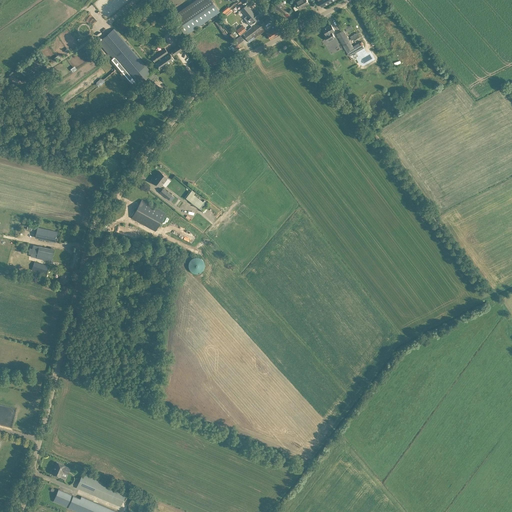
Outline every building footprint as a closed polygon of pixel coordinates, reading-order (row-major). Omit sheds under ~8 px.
[(196,0),(173,16),(185,34),(219,11),(211,0),(196,0)] [(294,0),(296,2),(300,9),(309,3),(307,0),(294,0)] [(273,5),(270,9),(275,13),(278,9),(284,14),(288,9),(278,1),(274,6),(273,5)] [(131,18),(130,19),(137,27),(139,26),(156,9),(155,9),(159,5),(156,2),(152,5),(151,4),(144,11),(142,8),(131,18)] [(243,8),(241,10),(252,23),(257,19),(256,17),(260,14),(257,11),(254,14),(247,5),(243,8)] [(233,12),(226,17),(228,19),(232,24),(233,26),(234,25),(238,22),(237,20),(236,21),(232,16),(237,13),(235,10),(236,10),(234,8),(232,10),(233,12)] [(224,16),(221,18),(230,32),(232,30),(226,21),(225,19),(226,17),(224,16)] [(247,30),(243,34),(244,35),(245,36),(248,40),(253,36),(255,38),(265,30),(264,28),(262,25),(265,23),(262,19),(259,21),(256,23),(247,30)] [(331,24),(323,29),(326,33),(326,34),(325,35),(328,41),(335,37),(332,32),(334,30),(334,29),(331,24)] [(246,29),(242,25),(236,30),(240,35),(246,29)] [(278,26),(274,28),(267,33),(270,39),(282,31),(278,26)] [(121,63),(135,80),(138,84),(151,72),(114,28),(101,39),(98,42),(110,55),(111,55),(113,57),(111,59),(116,66),(121,63)] [(174,59),(172,56),(173,54),(174,55),(187,46),(174,28),(169,31),(178,44),(170,50),(171,52),(169,53),(165,48),(151,57),(159,69),(174,59)] [(344,30),(337,34),(343,45),(344,47),(351,43),(350,41),(344,30)] [(240,35),(231,43),(234,47),(235,46),(240,42),(243,40),(242,37),(240,35)] [(361,42),(353,46),(353,47),(356,52),(364,47),(361,42)] [(152,181),(156,184),(160,186),(167,177),(160,171),(152,181)] [(163,188),(160,192),(169,199),(171,201),(174,197),(172,195),(163,188)] [(194,194),(189,200),(192,202),(191,203),(195,206),(195,205),(199,208),(203,202),(194,194)] [(165,213),(146,202),(142,200),(132,218),(155,231),(165,213)] [(57,232),(52,231),(37,227),(35,237),(55,241),(57,232)] [(30,248),(29,254),(32,254),(31,257),(51,261),(52,259),(54,250),(34,246),(34,249),(30,248)] [(71,260),(70,267),(71,267),(76,268),(82,248),(75,247),(74,251),(73,251),(71,260)] [(189,263),(188,264),(188,266),(189,268),(189,269),(190,270),(191,271),(192,272),(194,273),(195,273),(197,273),(198,273),(199,273),(200,273),(201,272),(202,271),(203,270),(204,269),(204,268),(205,266),(205,264),(204,263),(203,261),(202,259),(201,258),(200,258),(198,257),(197,257),(195,257),(194,258),(192,258),(191,259),(190,260),(189,261),(189,262),(189,263)] [(35,262),(33,270),(39,272),(41,264),(35,262)] [(70,272),(65,271),(62,271),(60,282),(67,284),(70,272)] [(56,462),(54,466),(56,466),(53,473),(60,477),(63,471),(68,474),(70,468),(65,466),(65,465),(56,462)] [(77,487),(81,489),(121,506),(127,492),(83,473),(77,487)] [(58,489),(53,501),(68,507),(79,511),(118,511),(81,495),(80,498),(73,495),(58,489)] [(146,506),(146,504),(145,502),(145,500),(144,499),(143,498),(141,496),(140,496),(139,495),(137,495),(134,496),(133,496),(132,497),(130,498),(129,499),(128,501),(128,503),(128,505),(128,506),(129,508),(129,509),(131,511),(132,511),(141,511),(142,511),(143,510),(144,509),(145,507),(146,506)]
